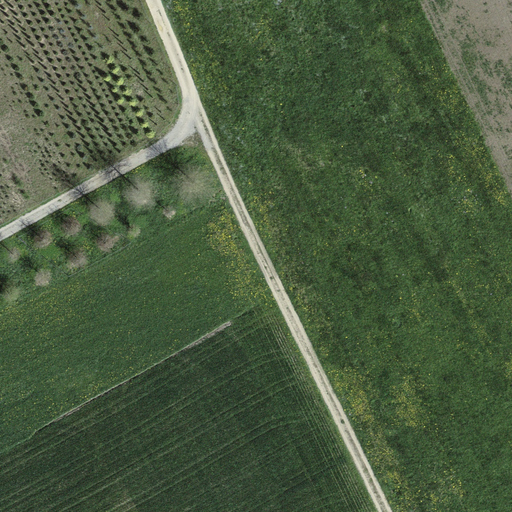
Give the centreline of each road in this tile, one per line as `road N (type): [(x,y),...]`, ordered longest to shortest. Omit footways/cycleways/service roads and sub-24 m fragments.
road 1 (track): [(386,511),(201,125),(150,0)]
road 2 (track): [(0,235),(201,125)]
